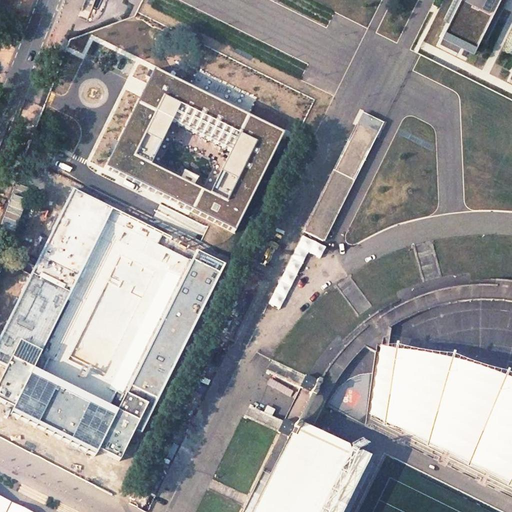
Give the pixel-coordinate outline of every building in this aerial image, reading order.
[(456,0),(441,35),(480,54),(505,0),(456,0)] [(105,166),(233,230),(282,135),(152,71),(105,166)] [(362,114),(303,231),(323,242),(382,124),(362,114)] [(45,352),(110,221),(116,209),(71,188),(0,330),(0,362),(5,364),(0,374),(0,402),(120,460),(221,262),(195,250),(191,260),(124,391),(116,408),(36,370),(45,352)] [(376,334),(390,325),(422,309),(453,301),(491,299),(511,301),(511,285),(495,284),(466,284),(441,288),(401,302),(361,328),(322,371),(304,406),(296,424),(312,432),(320,414),(326,403),(339,372),(360,349),(376,334)] [(326,403),(374,428),(381,381),(387,350),(390,331),(390,325),(376,334),(360,349),(339,372),(326,403)] [(421,338),(390,331),(387,350),(381,381),(374,428),(403,442),(442,462),(480,481),(511,496),(511,369),(484,359),(476,356),(430,341),(421,338)] [(221,364),(204,357),(144,484),(160,492),(221,364)] [(312,432),(296,424),(252,511),(324,511),(354,453),(312,432)] [(0,511),(26,511),(0,499),(0,511)]
